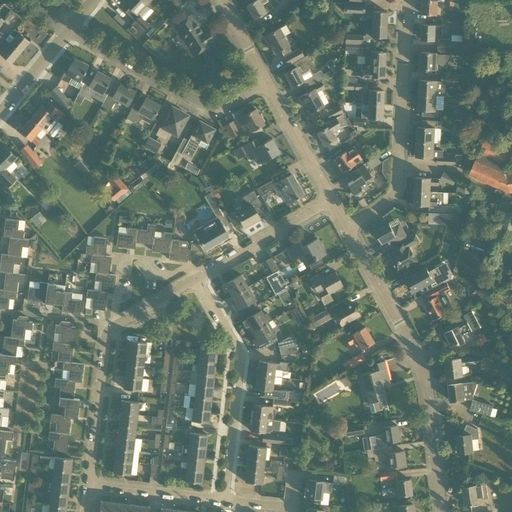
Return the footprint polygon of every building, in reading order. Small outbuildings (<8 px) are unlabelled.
[(134,21),(145,31),(150,25),(140,16),(137,13),(145,4),(140,0),(127,0),(124,3),(129,8),(125,12),(134,21)] [(140,0),(145,4),(151,10),(160,0),(159,0),(140,0)] [(173,0),(167,7),(172,12),(183,0),(173,0)] [(254,19),(263,14),(265,12),(261,5),(268,2),(266,0),(256,0),(247,5),(254,19)] [(437,15),(438,2),(423,1),(422,14),(437,15)] [(343,12),(363,13),(364,5),(350,4),(344,4),(343,12)] [(172,12),(167,7),(160,15),(165,20),(172,12)] [(372,18),(372,24),(386,25),(386,12),(373,11),(373,12),(366,12),(366,18),(372,18)] [(192,13),(173,26),(179,34),(182,33),(190,45),(187,47),(192,55),(198,52),(210,44),(209,44),(217,39),(210,28),(201,33),(199,30),(200,29),(190,15),(192,14),(192,13)] [(130,25),(141,35),(145,31),(134,21),(130,25)] [(385,38),(386,25),(372,24),(372,31),(365,30),(365,37),(385,38)] [(141,35),(130,25),(126,30),(136,40),(141,35)] [(435,40),(435,36),(442,36),(442,26),(422,25),(421,40),(435,40)] [(5,40),(10,43),(9,44),(19,52),(29,41),(19,33),(18,33),(14,29),(9,34),(10,35),(5,40)] [(288,65),(296,60),(306,55),(302,48),(299,49),(291,54),(287,47),(288,46),(278,29),(264,37),(268,44),(270,43),(276,53),(280,51),(284,58),(288,65)] [(345,35),(345,43),(362,44),(363,36),(345,35)] [(10,63),(19,52),(9,44),(10,43),(5,40),(2,37),(0,38),(0,53),(0,54),(10,63)] [(438,39),(438,46),(447,47),(463,48),(463,42),(450,41),(450,40),(438,39)] [(345,43),(345,44),(344,51),(350,51),(361,51),(361,56),(364,57),(364,64),(384,65),(385,52),(372,51),(373,44),(362,44),(345,43)] [(447,47),(446,56),(452,56),(463,56),(463,48),(447,47)] [(446,56),(443,55),(437,55),(437,53),(421,52),(420,68),(436,69),(435,74),(446,74),(447,66),(452,56),(446,56)] [(293,69),(284,74),(292,87),(301,82),(304,89),(313,84),(324,78),(328,76),(332,74),(330,68),(325,70),(321,73),(320,71),(314,74),(310,67),(313,65),(311,61),(313,60),(310,54),(293,63),(295,68),(293,69)] [(80,90),(85,80),(87,75),(84,73),(85,71),(84,71),(87,66),(86,67),(80,63),(80,62),(74,59),(66,73),(64,72),(60,79),(80,90)] [(364,64),(361,64),(361,77),(370,77),(383,78),(384,65),(364,64)] [(80,90),(77,95),(73,102),(79,105),(84,96),(90,99),(95,89),(102,93),(106,86),(107,86),(108,84),(107,83),(110,78),(97,71),(90,83),(85,80),(80,90)] [(436,96),(444,96),(445,82),(456,83),(457,75),(442,74),(441,81),(429,81),(419,80),(419,95),(436,96)] [(343,82),(343,83),(366,84),(366,77),(344,76),(343,82)] [(307,93),(298,98),(298,99),(302,106),(306,104),(310,113),(319,108),(323,106),(322,105),(328,102),(321,90),(324,89),(320,82),(314,86),(306,90),(307,93)] [(127,105),(130,100),(135,92),(129,88),(129,87),(127,86),(127,87),(119,83),(113,94),(108,91),(100,105),(110,111),(116,99),(127,105)] [(56,100),(61,107),(67,115),(74,101),(68,98),(66,99),(63,94),(56,87),(49,93),(56,100)] [(368,104),(382,105),(383,91),(367,90),(367,91),(362,91),(361,104),(368,104)] [(419,95),(418,110),(422,110),(422,117),(438,117),(438,110),(436,110),(436,96),(419,95)] [(134,104),(126,118),(137,124),(141,119),(149,124),(155,113),(156,113),(157,112),(156,111),(159,105),(150,100),(145,97),(145,98),(140,107),(134,104)] [(31,118),(41,128),(47,133),(57,121),(63,126),(67,125),(68,124),(68,121),(65,119),(66,117),(63,115),(63,114),(50,103),(45,110),(41,106),(31,118)] [(368,104),(368,111),(361,111),(361,118),(353,118),(346,118),(348,126),(353,126),(365,126),(365,118),(372,118),(382,119),(382,105),(368,104)] [(330,119),(344,111),(342,105),(339,106),(326,113),(330,119)] [(160,128),(157,134),(165,139),(168,132),(177,137),(181,129),(189,115),(177,109),(177,110),(174,108),(175,108),(171,106),(160,128)] [(248,138),(262,130),(259,126),(264,124),(255,109),(235,120),(239,127),(246,123),(250,131),(246,134),(248,138)] [(326,127),(317,133),(321,139),(319,140),(322,145),(324,144),(325,145),(326,144),(330,151),(339,145),(335,139),(332,133),(338,129),(341,127),(347,126),(345,112),(330,120),(324,124),(326,127)] [(35,135),(41,128),(31,118),(20,132),(30,141),(31,140),(36,145),(40,139),(35,135)] [(416,142),(434,143),(435,129),(437,129),(437,121),(422,120),(421,127),(417,127),(416,142)] [(192,135),(184,149),(182,153),(190,158),(192,153),(197,145),(206,149),(208,144),(207,144),(215,129),(199,121),(191,135),(192,135)] [(226,140),(232,138),(239,134),(237,131),(232,122),(225,126),(227,130),(222,133),(226,140)] [(469,175),(509,193),(511,192),(511,173),(504,174),(511,156),(511,146),(487,135),(469,175)] [(161,143),(148,137),(143,147),(156,154),(161,143)] [(341,144),(346,151),(334,159),(343,172),(355,165),(356,167),(363,162),(355,151),(359,149),(352,137),(341,144)] [(242,146),(233,151),(237,159),(247,154),(250,160),(254,157),(258,164),(264,161),(271,157),(279,153),(272,138),(259,145),(256,138),(250,141),(242,146)] [(434,151),(434,143),(416,142),(417,142),(416,156),(437,157),(437,164),(461,165),(461,156),(456,156),(456,158),(443,158),(443,151),(434,151)] [(25,156),(31,150),(27,145),(20,150),(25,156)] [(13,162),(16,158),(5,147),(0,151),(0,180),(7,187),(15,179),(10,173),(17,166),(13,162)] [(41,162),(31,150),(25,156),(35,168),(41,162)] [(170,162),(177,165),(183,155),(176,151),(170,162)] [(376,156),(368,161),(363,164),(363,165),(350,174),(354,179),(347,184),(350,189),(351,190),(350,194),(354,195),(355,196),(356,195),(360,196),(360,192),(362,192),(361,191),(368,187),(364,180),(371,176),(367,171),(380,162),(376,156)] [(153,161),(159,167),(164,163),(158,157),(153,161)] [(138,165),(140,168),(136,171),(143,180),(146,177),(147,177),(147,176),(159,167),(153,161),(152,158),(147,162),(145,159),(138,165)] [(83,160),(76,164),(83,176),(91,171),(83,160)] [(456,178),(443,173),(441,179),(454,185),(456,178)] [(279,189),(282,194),(287,203),(296,198),(296,199),(299,198),(298,197),(303,195),(297,184),(295,184),(290,176),(292,175),(291,174),(274,184),(272,180),(256,189),(260,196),(275,188),(277,191),(279,189)] [(114,201),(128,189),(116,175),(108,182),(113,188),(107,193),(114,201)] [(414,191),(430,192),(431,185),(438,186),(438,179),(431,178),(415,177),(414,191)] [(457,188),(456,193),(461,193),(460,195),(464,194),(468,194),(470,194),(471,188),(471,185),(461,185),(461,182),(457,182),(457,187),(457,188)] [(204,189),(207,193),(207,194),(214,191),(211,185),(204,189)] [(236,213),(235,211),(228,215),(234,226),(241,222),(244,227),(258,218),(259,218),(253,207),(260,203),(255,194),(253,191),(241,199),(243,210),(236,213)] [(413,192),(412,197),(414,198),(414,205),(424,205),(430,205),(429,212),(453,213),(453,204),(445,204),(445,203),(444,203),(444,193),(430,192),(414,191),(414,192),(413,192)] [(25,213),(36,227),(41,222),(38,218),(42,215),(34,206),(25,213)] [(511,211),(504,210),(499,229),(493,227),(489,240),(496,242),(511,242),(511,211)] [(429,213),(428,224),(446,225),(450,214),(429,213)] [(175,215),(174,223),(183,222),(175,215)] [(217,218),(195,231),(198,237),(201,242),(200,242),(202,245),(202,244),(205,249),(218,242),(217,240),(226,235),(227,237),(228,236),(223,228),(222,227),(228,223),(223,215),(217,218)] [(3,236),(29,240),(29,239),(23,239),(24,231),(17,230),(19,220),(5,218),(3,236)] [(387,240),(390,246),(407,237),(400,223),(391,227),(389,224),(376,231),(382,243),(387,240)] [(152,251),(155,225),(147,224),(147,230),(137,229),(134,249),(135,242),(152,244),(151,251),(152,251)] [(168,259),(169,259),(172,233),(164,232),(163,239),(154,238),(155,225),(152,251),(169,253),(168,259)] [(116,246),(134,249),(137,229),(129,228),(128,234),(118,233),(116,246)] [(172,233),(169,259),(186,262),(189,245),(186,242),(171,240),(172,233)] [(395,254),(390,257),(398,272),(418,261),(410,246),(419,241),(416,235),(392,248),(395,254)] [(1,254),(21,257),(22,247),(28,247),(29,240),(3,236),(3,237),(9,237),(7,255),(1,254)] [(85,254),(111,257),(105,256),(107,238),(94,237),(92,247),(86,246),(85,254)] [(286,249),(291,257),(292,261),(303,255),(307,263),(308,263),(311,269),(322,263),(319,257),(325,254),(317,239),(302,247),(299,241),(286,249)] [(272,255),(275,262),(284,257),(281,250),(272,255)] [(0,261),(0,271),(13,273),(14,264),(20,264),(21,257),(1,254),(0,261)] [(96,273),(109,275),(111,257),(85,254),(91,255),(90,262),(97,263),(96,273)] [(274,263),(271,257),(266,261),(272,273),(278,270),(274,263)] [(427,268),(407,279),(409,283),(407,284),(412,293),(419,289),(422,294),(450,279),(452,273),(449,269),(438,275),(435,269),(429,272),(427,268)] [(278,270),(266,277),(275,295),(288,288),(278,270)] [(0,289),(17,292),(17,290),(18,282),(24,283),(25,275),(13,273),(0,271),(0,272),(5,273),(3,290),(0,289)] [(323,305),(332,300),(328,293),(342,285),(335,272),(323,278),(320,273),(311,277),(309,279),(323,305)] [(107,292),(113,293),(115,275),(109,275),(96,273),(95,280),(101,281),(100,291),(107,292)] [(230,297),(247,287),(240,275),(222,286),(225,291),(227,291),(230,297)] [(45,303),(47,283),(39,282),(39,289),(28,288),(27,301),(45,303)] [(442,306),(439,299),(441,298),(439,295),(450,290),(446,282),(434,288),(425,293),(429,300),(425,303),(434,320),(446,314),(447,315),(450,314),(453,311),(453,308),(452,305),(449,304),(445,304),(442,306)] [(55,284),(47,283),(45,303),(62,305),(64,292),(54,291),(55,284)] [(241,314),(257,305),(247,287),(230,297),(234,303),(232,304),(236,310),(239,308),(242,313),(240,314),(241,314)] [(16,300),(17,292),(0,289),(0,308),(8,309),(9,299),(16,300)] [(107,292),(100,291),(87,290),(86,298),(92,298),(91,308),(104,310),(107,292)] [(278,294),(284,306),(292,301),(286,290),(278,294)] [(64,292),(62,305),(62,311),(80,314),(81,300),(71,299),(72,293),(64,292)] [(315,328),(336,316),(341,325),(359,315),(352,303),(341,309),(338,304),(343,301),(342,301),(321,312),(310,319),(315,328)] [(250,332),(267,322),(257,305),(241,314),(241,315),(242,314),(245,319),(242,321),(245,327),(247,326),(250,332)] [(296,308),(291,310),(298,323),(303,320),(296,308)] [(465,343),(462,336),(478,328),(475,321),(472,323),(468,316),(444,328),(446,332),(445,332),(452,347),(459,343),(460,345),(465,343)] [(32,322),(28,321),(22,321),(17,320),(12,320),(10,337),(4,336),(4,337),(24,339),(25,330),(31,330),(32,322)] [(278,340),(267,322),(250,332),(250,333),(251,332),(254,338),(253,339),(256,345),(259,343),(262,348),(261,349),(261,350),(278,340)] [(53,343),(73,345),(75,327),(71,327),(65,326),(59,325),(55,325),(54,333),(60,334),(59,343),(53,343)] [(362,349),(374,342),(365,326),(354,333),(345,338),(349,345),(357,341),(362,349)] [(295,344),(301,342),(299,336),(295,337),(296,338),(294,338),(293,335),(277,343),(279,349),(295,344)] [(493,335),(484,336),(485,350),(494,349),(493,335)] [(24,339),(4,337),(2,354),(0,353),(0,354),(15,356),(17,346),(23,347),(24,339)] [(128,353),(144,355),(150,355),(151,343),(129,340),(128,353)] [(73,345),(53,343),(52,351),(58,351),(57,361),(83,364),(71,362),(73,345)] [(279,349),(281,357),(297,352),(295,344),(279,349)] [(198,361),(215,363),(217,351),(200,349),(198,361)] [(366,360),(362,352),(342,364),(347,371),(366,360)] [(144,355),(128,353),(126,364),(143,366),(144,355)] [(0,372),(7,373),(8,363),(14,364),(15,356),(0,354),(0,372)] [(447,377),(457,376),(463,375),(462,366),(470,365),(471,374),(479,373),(479,369),(493,367),(491,356),(485,357),(485,356),(446,360),(447,377)] [(370,371),(361,374),(368,402),(373,401),(376,411),(379,410),(380,410),(388,408),(381,382),(389,380),(384,360),(377,362),(376,360),(368,362),(370,371)] [(67,380),(81,382),(83,364),(57,361),(64,362),(63,370),(69,371),(67,380)] [(214,375),(215,363),(198,361),(197,373),(214,375)] [(257,375),(273,376),(282,378),(282,370),(287,371),(288,363),(279,362),(279,364),(259,361),(257,375)] [(125,376),(142,378),(143,366),(126,364),(125,376)] [(213,387),(214,375),(197,373),(196,385),(213,387)] [(287,400),(287,399),(301,400),(302,392),(280,390),(280,385),(272,384),(273,376),(257,375),(255,388),(261,389),(260,396),(273,398),(287,400)] [(125,376),(123,389),(140,391),(142,378),(125,376)] [(290,377),(288,383),(297,386),(298,380),(290,377)] [(81,382),(67,380),(55,379),(54,387),(60,388),(59,398),(79,400),(79,399),(73,399),(75,381),(81,382)] [(477,383),(473,382),(448,385),(450,401),(473,399),(473,395),(474,394),(477,383)] [(213,387),(196,385),(189,383),(187,396),(190,396),(194,397),(211,398),(213,387)] [(193,408),(210,410),(211,398),(194,397),(190,396),(188,408),(193,408)] [(64,416),(70,417),(77,418),(79,400),(59,398),(58,405),(65,406),(64,416)] [(120,413),(137,415),(138,402),(122,400),(120,413)] [(482,403),(480,413),(490,416),(493,406),(482,403)] [(252,417),(274,420),(275,413),(271,412),(272,406),(254,404),(252,417)] [(166,424),(175,425),(176,419),(172,418),(173,406),(168,406),(166,424)] [(9,409),(0,407),(0,426),(1,426),(2,416),(8,417),(9,409)] [(208,423),(210,410),(193,408),(192,421),(208,423)] [(137,415),(120,413),(119,425),(136,427),(137,415)] [(70,417),(64,416),(51,415),(50,423),(56,423),(55,433),(49,432),(68,435),(70,417)] [(163,418),(157,417),(152,416),(151,424),(162,425),(163,418)] [(269,433),(269,431),(272,431),(272,430),(279,431),(280,421),(274,420),(252,417),(251,431),(260,432),(269,433)] [(117,436),(134,438),(136,427),(119,425),(117,436)] [(362,425),(344,428),(345,436),(363,433),(362,425)] [(396,425),(382,427),(383,435),(374,436),(375,441),(369,442),(370,448),(370,449),(381,447),(386,447),(386,446),(385,442),(399,440),(396,425)] [(476,429),(466,425),(462,436),(457,436),(458,453),(473,451),(472,440),(479,439),(479,430),(476,429)] [(0,448),(5,449),(6,440),(12,440),(13,432),(3,431),(0,430),(0,448)] [(66,453),(68,435),(49,432),(48,440),(54,441),(52,451),(66,453)] [(190,433),(189,445),(206,447),(207,435),(190,433)] [(284,444),(285,437),(263,434),(262,441),(284,444)] [(133,450),(134,438),(117,436),(116,448),(133,450)] [(206,447),(189,445),(183,444),(182,456),(187,457),(204,459),(206,447)] [(249,445),(247,458),(264,459),(268,460),(270,448),(265,448),(266,447),(249,445)] [(386,447),(381,447),(370,449),(364,450),(365,454),(367,454),(368,458),(374,457),(375,462),(387,460),(388,468),(405,465),(405,464),(404,464),(402,452),(403,452),(403,451),(390,453),(389,447),(391,447),(391,446),(386,447)] [(0,466),(2,467),(1,471),(14,472),(16,461),(3,459),(3,457),(4,457),(5,449),(0,448),(0,466)] [(115,460),(131,462),(133,450),(116,448),(115,460)] [(28,468),(27,452),(18,452),(19,469),(28,468)] [(54,469),(70,471),(72,459),(55,457),(54,469)] [(186,469),(203,471),(204,459),(187,457),(186,469)] [(263,471),(264,459),(247,458),(246,469),(263,471)] [(130,474),(131,462),(115,460),(113,472),(130,474)] [(54,469),(47,468),(45,480),(47,480),(69,483),(70,471),(54,469)] [(201,483),(203,471),(186,469),(185,481),(201,483)] [(261,484),(263,471),(246,469),(245,482),(261,484)] [(479,475),(485,483),(493,478),(487,470),(479,475)] [(380,480),(396,478),(396,471),(379,473),(380,480)] [(333,482),(345,484),(347,484),(346,477),(333,475),(333,482)] [(388,497),(401,495),(411,494),(409,479),(396,481),(396,487),(387,488),(388,497)] [(68,495),(69,483),(47,480),(45,492),(51,493),(68,495)] [(330,482),(317,481),(308,480),(307,487),(306,487),(306,489),(306,497),(320,498),(321,492),(329,493),(330,482)] [(465,505),(475,504),(479,503),(478,500),(488,499),(486,483),(462,487),(463,491),(465,505)] [(49,505),(66,507),(68,495),(51,493),(49,505)] [(111,511),(113,503),(101,501),(99,511),(111,511)] [(25,511),(33,511),(34,509),(31,508),(32,503),(26,502),(25,511)] [(123,511),(125,504),(113,503),(111,511),(123,511)]
